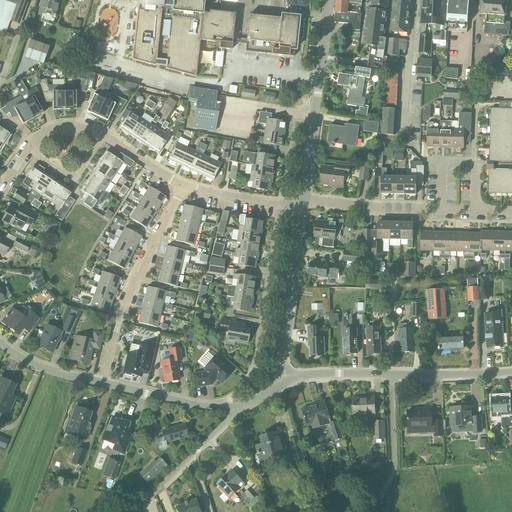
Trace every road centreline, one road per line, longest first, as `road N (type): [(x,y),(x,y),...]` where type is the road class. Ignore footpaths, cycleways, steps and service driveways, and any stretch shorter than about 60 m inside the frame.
road 1 (residential): [(511,373),(339,373),(286,382)]
road 2 (residential): [(102,383),(130,281),(184,184)]
road 3 (residential): [(511,213),(302,202)]
road 4 (residential): [(302,202),(328,0)]
road 5 (residential): [(286,382),(301,209)]
road 6 (unclassified): [(132,511),(249,402)]
road 7 (residential): [(403,153),(416,0)]
road 8 (residential): [(249,402),(197,405),(102,383)]
road 9 (residential): [(301,209),(184,184)]
